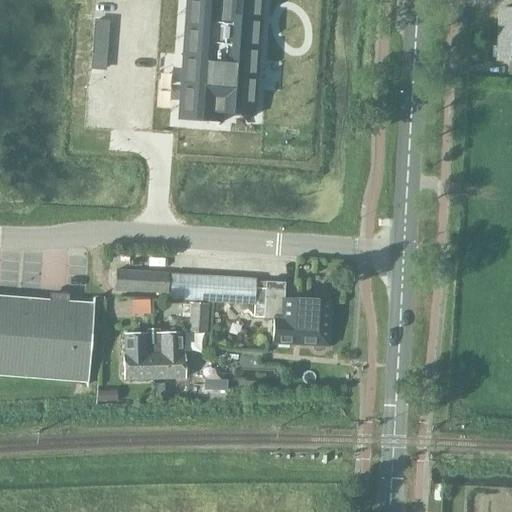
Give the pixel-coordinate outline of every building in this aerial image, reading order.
[(188,0),(180,119),(222,123),(223,114),(254,116),(262,0),(188,0)] [(501,25),(501,35),(511,35),(511,10),(502,10),(501,25)] [(95,21),(94,38),(108,39),(110,22),(95,21)] [(511,35),(501,35),(499,61),(510,62),(509,75),(511,75),(511,35)] [(107,55),(93,54),(92,69),(106,70),(107,55)] [(168,295),(169,273),(117,270),(115,291),(168,295)] [(253,317),(263,318),(265,289),(256,289),(257,279),(171,274),(169,300),(253,305),(253,317)] [(263,318),(273,319),(330,321),(331,301),(330,301),(330,297),(327,293),(317,293),(313,296),(313,300),(290,299),(284,299),(285,281),(265,280),(265,289),(263,318)] [(54,301),(0,296),(0,376),(87,383),(93,304),(64,302),(65,300),(54,299),(54,301)] [(209,304),(190,303),(188,333),(207,334),(209,304)] [(330,321),(273,319),(272,344),(312,346),(314,350),(317,352),(321,352),(324,350),(326,347),(329,347),(330,321)] [(124,355),(123,355),(123,365),(123,381),(148,381),(154,380),(152,330),(149,330),(146,330),(146,333),(123,334),(124,355)] [(159,330),(152,330),(154,380),(185,379),(183,333),(160,333),(159,330)] [(217,381),(216,391),(227,391),(227,381),(217,381)] [(165,398),(165,382),(155,382),(155,398),(165,398)] [(116,390),(98,390),(98,401),(116,401),(116,390)]
